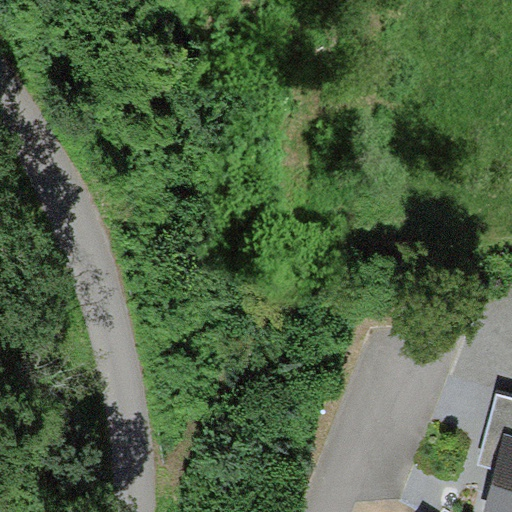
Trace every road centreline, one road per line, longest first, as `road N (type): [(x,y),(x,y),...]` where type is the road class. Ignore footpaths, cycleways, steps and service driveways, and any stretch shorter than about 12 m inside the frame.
road 1 (unclassified): [(139,511),(134,399),(62,168),(0,66)]
road 2 (unknown): [(240,511),(343,258),(511,248)]
